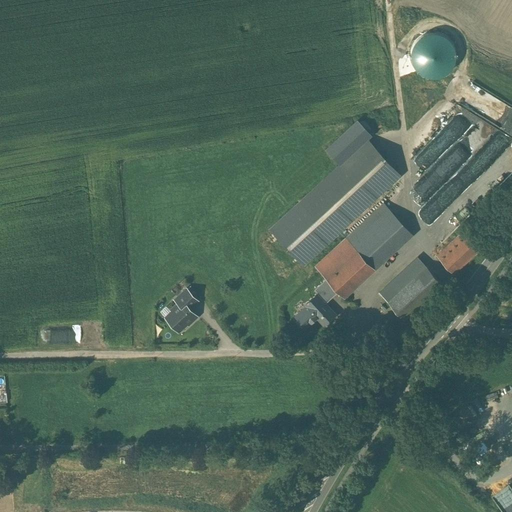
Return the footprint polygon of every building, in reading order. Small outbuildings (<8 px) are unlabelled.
[(472,80),(460,101),(472,108),(485,87),(472,80)] [(326,149),(340,164),(367,139),(372,134),(358,119),(326,149)] [(340,164),(270,228),(302,263),(400,174),(367,139),(340,164)] [(383,203),(346,237),(358,251),(396,216),(383,203)] [(413,234),(396,216),(358,251),(375,269),(413,234)] [(462,232),(436,256),(453,274),(478,250),(462,232)] [(346,237),(315,266),(326,278),(336,288),(344,297),(375,269),(358,251),(346,237)] [(418,256),(379,291),(404,318),(443,283),(418,256)] [(326,278),(314,288),(318,293),(324,299),(336,288),(326,278)] [(183,301),(189,307),(197,300),(187,288),(178,296),(182,301),(183,301)] [(316,293),(305,304),(306,305),(295,315),(306,327),(317,317),(324,324),(335,314),(323,301),(324,299),(318,293),(316,294),(316,293)] [(172,310),(166,316),(179,330),(195,314),(189,307),(183,301),(182,301),(180,303),(179,302),(171,309),(172,310)]
